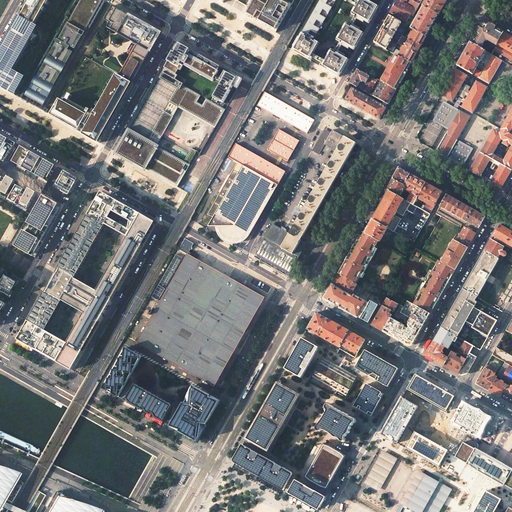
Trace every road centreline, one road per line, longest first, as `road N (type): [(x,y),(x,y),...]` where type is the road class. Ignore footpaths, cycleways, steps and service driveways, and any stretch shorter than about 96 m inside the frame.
road 1 (residential): [(0,345),(201,458)]
road 2 (residential): [(201,458),(216,466),(310,299)]
road 3 (residential): [(296,291),(201,458)]
road 4 (residential): [(92,175),(0,341)]
road 5 (residential): [(500,206),(413,360)]
road 6 (tertiary): [(382,139),(296,291)]
road 7 (tertiary): [(310,299),(396,147)]
road 8 (residential): [(177,23),(92,175)]
road 9 (residential): [(241,259),(326,107)]
road 10 (residential): [(413,360),(327,511)]
road 11 (residential): [(177,23),(326,107)]
road 12 (residential): [(92,175),(241,259)]
road 13 (tertiary): [(396,147),(476,7)]
road 14 (tertiary): [(460,0),(382,139)]
road 15 (residential): [(326,107),(388,0)]
